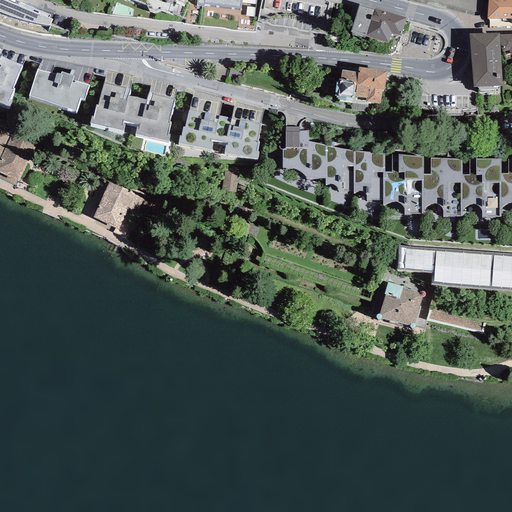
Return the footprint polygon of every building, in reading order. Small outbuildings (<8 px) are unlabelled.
[(53,19),(4,0),(0,0),(0,12),(15,17),(28,21),(49,26),(53,19)] [(133,0),(145,4),(148,11),(156,13),(161,11),(184,17),(189,3),(185,2),(186,0),(133,0)] [(197,0),(197,4),(204,5),(204,4),(241,8),(241,0),(197,0)] [(261,0),(258,21),(326,33),(331,5),(302,0),(261,0)] [(511,0),(488,0),(487,19),(511,18),(511,0)] [(366,37),(374,11),(359,6),(351,32),(366,37)] [(407,17),(374,9),(374,11),(366,37),(388,43),(391,33),(401,36),(407,17)] [(499,33),(469,34),(473,87),(478,87),(478,92),(499,92),(499,85),(502,85),(500,42),(499,35),(499,33)] [(511,34),(499,35),(500,42),(502,52),(509,50),(510,55),(511,54),(511,34)] [(0,56),(0,102),(9,107),(12,100),(10,99),(14,89),(13,89),(22,65),(0,56)] [(387,71),(358,67),(357,73),(342,71),(341,82),(336,81),(334,95),(338,96),(338,99),(380,105),(382,89),(384,89),(387,71)] [(56,74),(38,69),(29,96),(76,111),(80,98),(85,99),(89,86),(72,80),(74,76),(62,72),(61,74),(57,73),(56,74)] [(103,83),(98,105),(96,104),(93,116),(91,116),(90,123),(123,131),(125,124),(122,124),(123,121),(131,122),(136,98),(127,96),(126,100),(123,99),(125,88),(103,83)] [(147,100),(136,98),(131,122),(140,124),(139,127),(137,126),(135,134),(169,142),(170,135),(168,135),(170,123),(169,123),(174,99),(152,94),(150,105),(146,104),(147,100)] [(210,115),(188,110),(185,127),(183,126),(181,136),(180,135),(178,143),(211,150),(212,142),(211,142),(212,140),(220,141),(225,117),(219,116),(217,123),(209,121),(210,115)] [(0,156),(15,121),(0,114),(0,156)] [(231,119),(225,117),(220,141),(227,143),(227,145),(225,145),(224,152),(257,159),(258,152),(257,151),(259,141),(257,141),(260,125),(240,121),(238,127),(230,125),(231,119)] [(300,127),(286,127),(285,149),(283,149),(283,168),(293,168),(296,169),(301,172),(304,175),(306,179),(326,178),(325,146),(308,142),(308,131),(299,131),(300,127)] [(35,146),(11,134),(0,159),(0,173),(19,182),(35,146)] [(144,138),(142,149),(165,152),(167,141),(144,138)] [(326,178),(326,184),(327,184),(330,184),(332,184),(335,185),(337,188),(338,190),(354,190),(353,151),(325,146),(326,178)] [(384,171),(384,153),(353,151),(354,190),(354,194),(356,192),(358,190),(361,190),(363,191),(365,192),(366,195),(366,200),(384,201),(384,171)] [(423,174),(423,156),(392,154),(392,171),(384,171),(384,201),(383,205),(386,204),(389,203),(393,202),(396,202),(398,202),(402,205),(404,208),(404,214),(423,214),(423,210),(423,174)] [(511,157),(508,158),(507,173),(501,173),(501,210),(503,208),(505,206),(508,204),(511,202),(511,157)] [(462,159),(461,158),(431,158),(431,174),(423,174),(423,210),(425,208),(428,206),(430,205),(433,204),(436,204),(439,205),(441,207),(443,210),(443,217),(462,216),(462,213),(462,174),(462,159)] [(501,173),(500,159),(469,159),(469,174),(462,174),(462,213),(464,210),(466,207),(468,205),(471,204),(474,204),(477,205),(479,207),(482,211),(482,217),(501,216),(501,210),(501,173)] [(155,206),(109,182),(93,218),(138,240),(155,206)] [(511,254),(399,246),(397,271),(431,273),(430,285),(511,290),(511,254)] [(403,286),(388,282),(384,294),(385,294),(379,314),(378,314),(376,315),(376,317),(377,319),(379,319),(380,318),(389,321),(389,322),(402,325),(402,324),(410,326),(411,328),(413,328),(414,328),(415,327),(415,325),(414,324),(421,297),(423,297),(424,296),(425,294),(424,292),(422,291),(419,292),(419,293),(402,288),(403,286)] [(430,306),(427,318),(483,332),(486,319),(430,306)]
